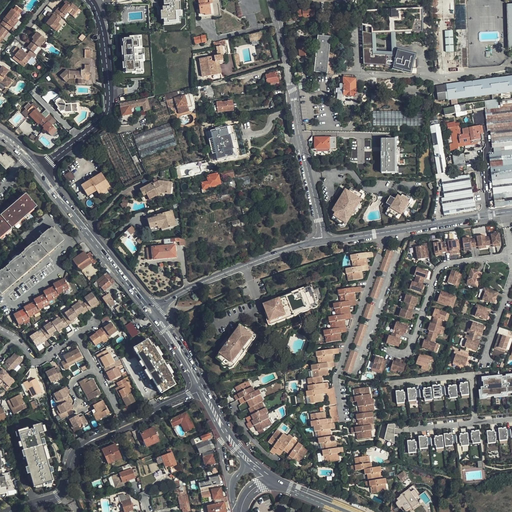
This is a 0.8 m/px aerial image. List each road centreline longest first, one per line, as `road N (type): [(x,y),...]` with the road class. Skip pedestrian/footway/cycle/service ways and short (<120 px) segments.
road 1 (residential): [(322,241),(272,0)]
road 2 (residential): [(38,169),(106,117),(102,27),(89,0)]
road 3 (residential): [(322,241),(511,211)]
road 4 (residential): [(149,309),(322,241)]
road 5 (tertiary): [(149,309),(38,169)]
road 6 (residential): [(23,511),(63,492),(77,451),(126,425)]
road 7 (residential): [(475,422),(471,375),(391,383)]
